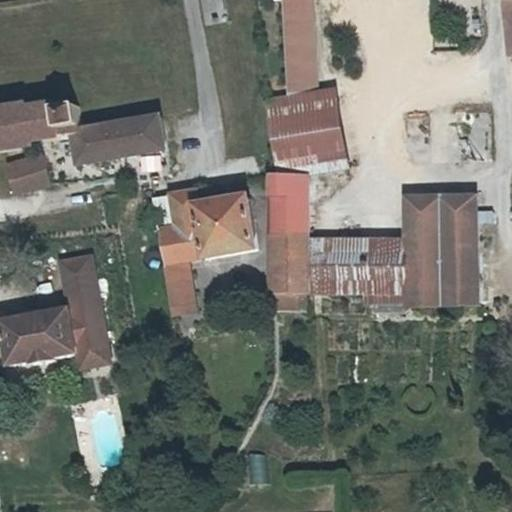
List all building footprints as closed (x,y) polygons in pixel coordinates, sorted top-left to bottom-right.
[(291,0),(296,100),(318,98),(312,0),(291,0)] [(272,103),(279,176),(310,175),(353,173),(351,96),(318,98),(296,100),(272,103)] [(67,130),(86,127),(83,109),(64,112),(62,103),(0,112),(0,155),(37,150),(36,145),(68,140),(67,130)] [(165,115),(86,127),(67,130),(68,140),(76,140),(77,152),(79,163),(169,149),(165,115)] [(51,188),(46,160),(10,168),(16,196),(51,188)] [(317,301),(313,245),(310,175),(279,176),(280,181),(272,182),(271,182),(278,316),(317,313),(317,301)] [(182,186),(182,196),(190,195),(189,185),(182,186)] [(170,275),(195,271),(264,258),(254,204),(200,213),(198,198),(157,205),(158,208),(170,275)] [(407,297),(407,302),(408,323),(480,325),(481,222),(405,220),(407,242),(407,250),(407,257),(407,297)] [(317,301),(407,302),(407,297),(407,257),(407,250),(313,245),(317,301)] [(195,271),(170,275),(180,326),(202,321),(195,271)] [(83,290),(116,287),(114,274),(82,278),(83,290)] [(116,287),(83,290),(88,324),(19,333),(24,378),(49,374),(50,379),(71,377),(71,373),(94,370),(126,365),(116,287)] [(126,365),(94,370),(96,389),(129,385),(126,365)] [(268,484),(267,454),(249,455),(250,485),(268,484)]
